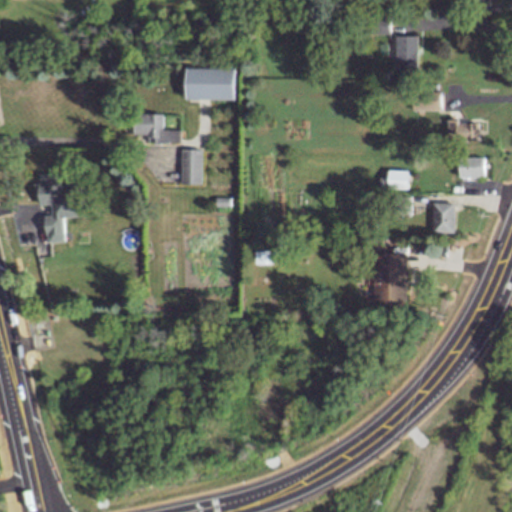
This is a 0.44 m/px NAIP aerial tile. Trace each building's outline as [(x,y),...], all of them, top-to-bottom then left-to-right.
[(391,33),(391,18),(376,17),(376,33),(391,33)] [(419,35),(397,35),(397,72),(419,72),(419,35)] [(188,66),(188,98),(236,98),(237,67),(188,66)] [(443,96),(415,95),(415,108),(442,109),(443,96)] [(182,142),(182,129),(165,128),(165,114),(136,113),(135,133),(150,134),(149,141),(182,142)] [(480,140),(481,121),(450,120),(449,134),(458,134),(458,139),(480,140)] [(203,183),(204,148),(183,148),(183,183),(203,183)] [(461,175),(485,176),(486,157),(462,157),(461,175)] [(390,189),(410,189),(410,170),(389,170),(390,189)] [(48,241),(66,240),(65,216),(83,215),(81,184),(63,185),(62,172),(39,173),(41,204),(52,204),(53,214),(46,215),(48,241)] [(456,232),(456,202),(434,202),(434,232),(456,232)] [(408,299),(408,252),(376,252),(375,299),(408,299)]
